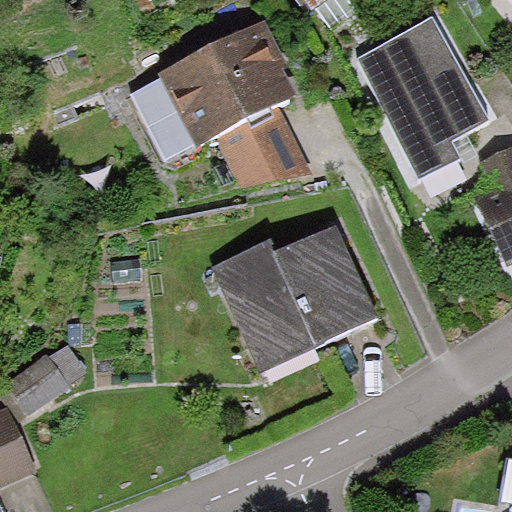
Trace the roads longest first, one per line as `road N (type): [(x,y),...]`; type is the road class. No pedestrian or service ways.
road 1 (unclassified): [(511,342),(291,467)]
road 2 (unclassified): [(291,467),(179,511)]
